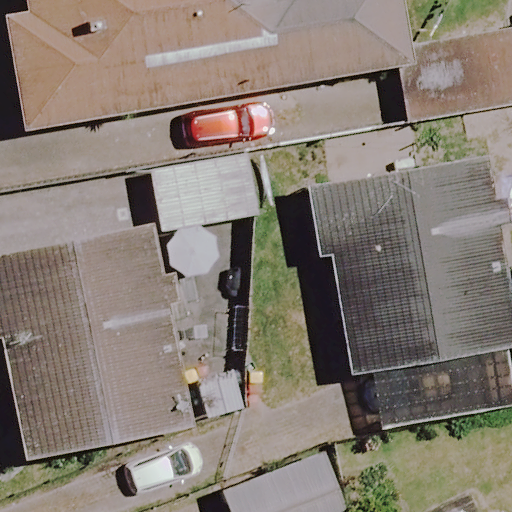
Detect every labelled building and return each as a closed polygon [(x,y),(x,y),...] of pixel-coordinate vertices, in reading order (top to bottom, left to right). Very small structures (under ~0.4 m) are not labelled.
[(392,129),(511,107),(511,0),(496,0),(494,0),(500,34),(404,50),(395,0),(0,0),(0,41),(16,136),(383,73),(392,129)] [(251,223),(240,157),(141,173),(152,239),(251,223)] [(511,415),(482,178),(312,199),(335,387),(374,382),(380,431),(511,415)] [(138,234),(0,267),(0,407),(16,472),(236,419),(225,373),(174,385),(138,234)] [(333,511),(316,464),(215,503),(218,511),(333,511)]
